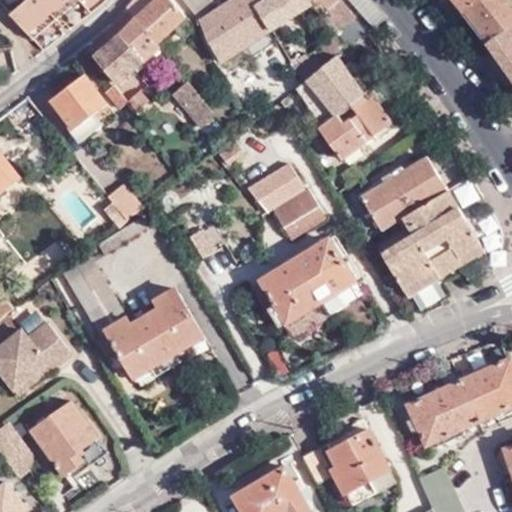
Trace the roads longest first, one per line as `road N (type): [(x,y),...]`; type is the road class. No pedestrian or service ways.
road 1 (residential): [(100,511),(271,406),(511,301)]
road 2 (tertiary): [(391,0),(511,169)]
road 3 (residential): [(121,0),(0,96)]
